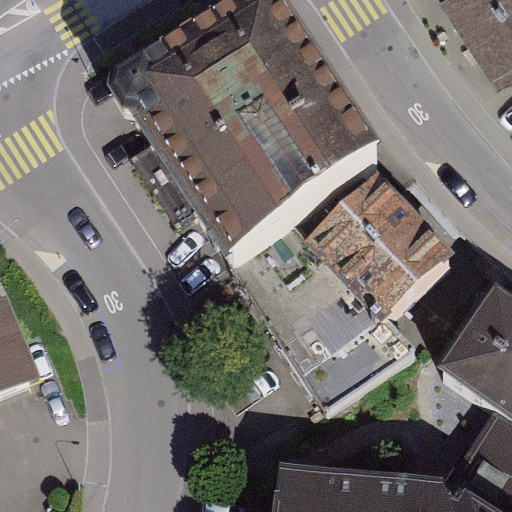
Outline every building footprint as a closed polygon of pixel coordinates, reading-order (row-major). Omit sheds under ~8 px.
[(511,0),(451,0),(496,70),(511,60),(511,0)] [(111,145),(221,309),(285,268),(374,196),(265,31),(117,121),(111,145)] [(299,283),(374,369),(447,300),(369,220),(299,283)] [(314,449),(401,394),(374,369),(299,283),(285,268),(221,309),(314,449)] [(0,394),(52,375),(17,291),(5,295),(0,281),(0,394)] [(488,449),(511,462),(511,346),(490,332),(437,412),(488,449)] [(511,511),(511,462),(488,449),(448,511),(511,511)]
